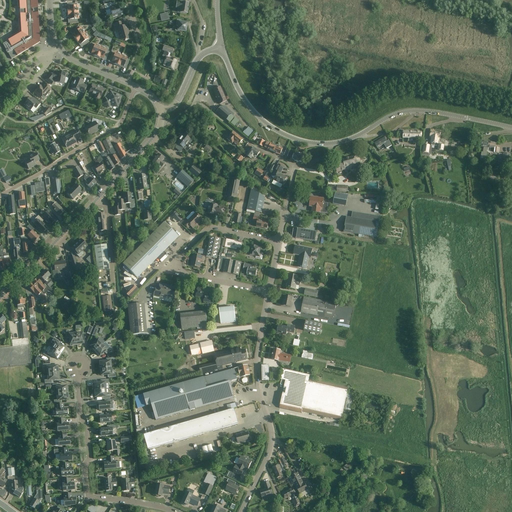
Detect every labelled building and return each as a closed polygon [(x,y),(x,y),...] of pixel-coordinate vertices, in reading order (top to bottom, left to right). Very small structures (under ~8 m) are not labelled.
[(3,44),(2,44),(6,51),(5,51),(7,54),(7,53),(8,53),(9,55),(11,59),(27,50),(28,52),(33,49),(32,47),(37,44),(36,43),(37,40),(39,40),(39,38),(38,24),(41,24),(40,18),(38,18),(37,6),(39,6),(39,0),(16,0),(17,7),(20,7),(20,19),(18,19),(19,27),(19,32),(14,35),(10,37),(11,39),(3,44)] [(189,3),(181,2),(181,3),(176,2),(175,8),(178,8),(177,12),(180,12),(180,13),(187,14),(188,10),(189,7),(188,7),(189,3)] [(76,3),(73,4),(68,4),(68,9),(67,9),(67,14),(78,13),(78,7),(77,7),(76,3)] [(119,12),(117,5),(114,6),(113,3),(104,6),(106,11),(110,10),(112,19),(123,16),(122,11),(119,12)] [(78,13),(67,14),(68,18),(69,18),(69,23),(78,23),(77,19),(79,19),(78,13)] [(181,21),(177,20),(176,27),(175,31),(178,32),(178,31),(186,32),(186,27),(187,27),(187,26),(187,25),(187,23),(180,23),(181,21)] [(123,27),(121,22),(114,24),(116,31),(118,31),(121,39),(124,38),(125,41),(130,39),(128,33),(127,33),(127,31),(128,31),(126,26),(123,27)] [(73,37),(76,40),(84,34),(81,29),(80,29),(78,27),(75,29),(71,32),(74,36),(73,37)] [(84,34),(76,40),(78,43),(79,43),(82,47),(89,42),(87,40),(88,39),(84,34)] [(92,45),(90,48),(88,52),(93,54),(93,55),(97,57),(101,47),(95,45),(95,46),(92,45)] [(172,54),(174,49),(164,46),(162,50),(168,52),(164,62),(167,63),(166,67),(173,69),(176,60),(169,58),(170,53),(172,54)] [(107,50),(101,47),(97,57),(101,59),(101,58),(106,60),(108,55),(109,52),(106,51),(107,50)] [(112,53),(111,56),(109,61),(114,63),(113,64),(117,66),(121,56),(115,53),(115,54),(112,53)] [(121,56),(117,66),(121,67),(121,66),(126,68),(130,60),(127,59),(127,58),(121,56)] [(64,84),(65,79),(66,74),(57,72),(56,75),(54,75),(54,74),(51,74),(46,80),(49,83),(51,85),(54,81),(55,81),(55,82),(64,84)] [(155,75),(154,79),(153,81),(159,83),(160,81),(161,81),(162,78),(155,75)] [(76,78),(74,82),(73,82),(72,82),(71,83),(71,84),(72,85),(72,86),(71,89),(80,92),(84,94),(87,86),(81,84),(83,81),(76,78)] [(45,96),(51,89),(48,87),(45,84),(42,87),(41,88),(39,86),(34,93),(40,98),(43,95),(45,96)] [(92,85),(90,89),(89,93),(95,95),(94,98),(99,100),(100,97),(101,97),(102,96),(103,91),(100,89),(101,88),(92,85)] [(226,101),(220,87),(213,90),(220,104),(226,101)] [(105,98),(103,103),(102,105),(109,107),(110,104),(117,107),(121,97),(111,92),(108,99),(105,98)] [(34,107),(36,108),(40,104),(33,98),(31,100),(29,98),(23,105),(30,110),(34,107)] [(222,108),(220,107),(216,111),(230,123),(234,118),(234,117),(236,114),(225,105),(222,108)] [(42,113),(45,116),(52,112),(47,108),(42,113)] [(235,118),(230,123),(234,127),(239,121),(235,118)] [(98,120),(92,119),(92,122),(92,124),(85,127),(86,130),(89,135),(95,132),(99,130),(96,124),(97,124),(98,120)] [(254,132),(251,130),(248,127),(245,131),(243,133),(249,138),(252,134),(254,132)] [(65,139),(62,141),(66,148),(76,143),(74,140),(80,137),(77,130),(71,134),(71,135),(65,138),(65,139)] [(440,139),(441,131),(431,130),(430,137),(431,138),(431,143),(431,146),(437,146),(437,144),(439,144),(439,139),(440,139)] [(232,144),(235,140),(240,144),(243,140),(234,133),(229,138),(228,140),(232,144)] [(178,145),(175,148),(180,153),(183,149),(187,152),(192,146),(190,144),(192,141),(190,139),(187,137),(184,134),(183,135),(180,139),(176,144),(178,145)] [(387,143),(384,137),(374,143),(377,148),(378,148),(379,151),(386,148),(386,149),(392,146),(389,141),(387,143)] [(102,142),(106,150),(108,154),(107,155),(115,166),(120,162),(112,152),(110,148),(112,147),(108,139),(102,142)] [(488,148),(489,142),(482,140),(481,147),(484,147),(483,153),(487,154),(488,148)] [(97,143),(102,152),(104,151),(105,154),(107,153),(100,141),(97,143)] [(488,148),(494,149),(494,153),(498,154),(499,148),(495,148),(496,143),(489,142),(488,148)] [(55,155),(60,152),(55,143),(50,146),(51,149),(49,150),(52,155),(54,153),(55,155)] [(246,150),(243,153),(245,154),(246,155),(248,152),(249,151),(252,147),(248,143),(245,147),(244,149),(246,150)] [(276,149),(277,146),(271,143),(270,144),(267,143),(265,147),(268,149),(268,150),(274,153),(276,148),(276,149)] [(121,159),(126,156),(119,144),(114,147),(121,159)] [(276,149),(276,148),(274,153),(280,155),(281,152),(284,153),(285,151),(282,150),(283,149),(277,146),(276,149)] [(251,149),(248,154),(246,156),(250,159),(252,157),(253,154),(257,157),(260,152),(253,148),(252,150),(251,149)] [(25,162),(26,165),(28,169),(36,165),(34,163),(39,160),(36,153),(28,157),(29,160),(25,162)] [(152,162),(157,166),(156,168),(159,170),(165,164),(162,161),(163,159),(158,154),(152,162)] [(303,157),(300,156),(300,155),(298,154),(297,155),(294,154),(292,159),(295,160),(295,162),(298,163),(299,161),(301,162),(303,157)] [(335,164),(337,172),(361,166),(358,155),(351,157),(343,159),(343,162),(335,164)] [(104,160),(108,166),(110,171),(115,168),(108,157),(104,160)] [(105,170),(102,166),(101,164),(96,167),(95,166),(91,168),(92,170),(94,173),(96,171),(98,175),(105,170)] [(284,168),(278,165),(273,175),(276,176),(273,180),(283,185),(286,177),(280,174),(284,168)] [(73,170),(78,179),(83,175),(78,167),(73,170)] [(190,171),(197,178),(201,173),(194,167),(190,171)] [(0,179),(3,178),(3,179),(6,183),(9,182),(6,177),(2,169),(0,170),(0,179)] [(188,186),(193,180),(182,170),(177,176),(188,186)] [(86,184),(86,185),(90,189),(96,183),(86,174),(85,175),(84,175),(84,180),(85,180),(88,182),(86,184)] [(138,175),(138,180),(140,190),(147,189),(145,174),(138,175)] [(62,191),(60,176),(52,177),(54,196),(61,195),(62,191)] [(240,180),(231,178),(227,198),(236,200),(240,180)] [(67,194),(73,200),(82,191),(76,185),(67,194)] [(265,197),(261,195),(251,189),(246,210),(255,212),(254,217),(253,217),(253,218),(252,218),(252,219),(252,220),(253,220),(253,221),(258,222),(257,227),(267,229),(269,221),(263,220),(263,219),(258,218),(259,215),(258,214),(258,213),(262,213),(265,197)] [(123,194),(124,200),(124,204),(129,204),(130,208),(135,208),(134,200),(131,200),(130,193),(123,194)] [(347,196),(336,194),(334,204),(345,206),(347,196)] [(311,197),(310,203),(313,203),(313,208),(312,212),(320,213),(320,212),(327,213),(328,204),(323,203),(323,199),(311,197)] [(115,215),(120,215),(120,211),(125,210),(124,200),(117,201),(117,207),(114,208),(115,215)] [(52,208),(56,212),(60,216),(64,211),(56,203),(52,208)] [(210,204),(209,209),(208,213),(216,215),(217,212),(223,214),(223,215),(224,215),(225,208),(218,207),(218,206),(210,204)] [(42,216),(41,217),(48,224),(49,223),(51,225),(56,220),(53,217),(54,216),(49,210),(47,211),(42,216)] [(151,220),(151,212),(143,212),(144,221),(151,220)] [(352,212),(351,218),(346,217),(344,232),(373,237),(376,237),(379,223),(380,223),(381,216),(352,212)] [(183,224),(184,225),(188,228),(190,226),(193,229),(202,220),(196,213),(186,222),(185,221),(183,224)] [(106,230),(104,214),(97,215),(99,231),(106,230)] [(38,216),(32,222),(34,224),(33,225),(34,225),(37,229),(41,232),(43,234),(48,229),(41,223),(43,221),(38,216)] [(178,237),(175,233),(164,222),(122,264),(137,278),(178,237)] [(294,229),(292,238),(316,243),(318,234),(294,229)] [(27,236),(30,239),(34,243),(39,238),(32,231),(27,236)] [(216,259),(220,239),(211,237),(207,256),(216,259)] [(26,238),(25,238),(21,238),(21,240),(21,243),(22,248),(22,253),(28,253),(28,252),(29,252),(34,247),(30,244),(31,243),(26,238)] [(81,239),(72,248),(75,251),(77,254),(76,255),(79,258),(84,254),(82,251),(87,246),(84,243),(81,239)] [(227,239),(225,244),(225,248),(236,250),(237,248),(241,249),(242,244),(235,242),(235,241),(227,239)] [(106,245),(101,246),(94,247),(97,271),(109,269),(106,245)] [(124,245),(119,250),(123,254),(127,249),(124,245)] [(255,258),(257,259),(262,260),(263,253),(261,253),(262,247),(252,245),(250,255),(256,257),(255,258)] [(300,256),(298,267),(303,268),(306,269),(308,258),(310,258),(312,249),(295,245),(293,254),(300,256)] [(199,268),(201,261),(202,261),(203,257),(194,255),(191,266),(199,268)] [(226,260),(224,268),(223,273),(239,276),(241,263),(226,260)] [(66,269),(65,266),(65,261),(54,263),(55,271),(66,269)] [(257,270),(253,269),(254,266),(244,264),(243,270),(247,271),(247,275),(256,277),(257,270)] [(50,275),(48,274),(45,270),(39,276),(46,282),(45,283),(49,288),(53,284),(49,280),(50,279),(48,277),(50,275)] [(298,276),(294,275),(289,274),(286,288),(295,290),(296,285),(299,286),(300,281),(297,280),(298,276)] [(37,279),(33,283),(42,292),(40,294),(42,295),(42,302),(45,301),(45,295),(43,293),(46,290),(45,289),(46,288),(43,285),(37,279)] [(28,287),(32,291),(34,293),(37,291),(40,294),(42,292),(33,283),(28,287)] [(170,297),(171,290),(172,289),(173,288),(172,287),(170,286),(169,287),(164,286),(164,285),(159,284),(159,288),(155,287),(153,296),(160,298),(160,295),(170,297)] [(209,296),(211,290),(204,289),(204,290),(197,288),(196,296),(204,298),(204,302),(213,304),(214,297),(209,296)] [(304,295),(317,298),(322,299),(323,297),(317,296),(318,291),(305,289),(304,295)] [(290,307),(293,295),(290,295),(289,297),(285,296),(283,305),(290,307)] [(26,304),(25,299),(22,299),(22,296),(16,297),(18,309),(24,308),(23,305),(26,304)] [(105,297),(103,297),(105,312),(109,312),(111,311),(110,296),(105,297)] [(336,304),(326,302),(304,297),(301,313),(317,316),(333,319),(336,304)] [(143,304),(132,305),(127,305),(130,335),(146,334),(143,304)] [(234,307),(219,309),(221,324),(236,322),(234,307)] [(180,314),(181,319),(182,330),(207,327),(206,312),(180,314)] [(320,334),(320,333),(322,333),(322,331),(321,330),(322,325),(306,322),(304,331),(320,334)] [(29,326),(26,326),(26,323),(20,324),(22,339),(28,338),(27,331),(29,330),(29,326)] [(277,333),(282,334),(286,335),(287,331),(289,331),(289,332),(293,333),(295,327),(287,325),(287,328),(278,326),(277,333)] [(77,345),(76,334),(69,334),(69,331),(66,331),(66,338),(69,338),(70,345),(72,345),(72,346),(77,345)] [(97,341),(91,346),(92,348),(91,349),(94,352),(103,344),(104,343),(101,340),(98,337),(96,339),(97,341)] [(54,345),(52,348),(61,354),(64,351),(63,350),(64,348),(58,345),(59,342),(54,338),(51,343),(54,345)] [(212,341),(196,345),(198,356),(214,352),(219,350),(217,344),(212,345),(212,341)] [(103,344),(94,352),(97,356),(98,355),(99,356),(105,351),(107,354),(112,349),(110,346),(107,349),(103,344)] [(61,354),(52,348),(48,354),(45,351),(43,354),(49,358),(51,355),(57,359),(58,358),(59,358),(61,354)] [(201,366),(199,366),(201,374),(203,374),(223,369),(222,366),(243,361),(248,360),(246,350),(241,351),(240,348),(235,349),(214,354),(216,362),(201,366)] [(279,361),(279,360),(287,362),(288,356),(280,354),(280,351),(273,349),(271,360),(279,361)] [(113,358),(112,358),(107,359),(107,362),(100,362),(100,364),(99,364),(99,369),(111,368),(110,364),(112,364),(112,363),(112,361),(114,361),(113,358)] [(47,368),(48,374),(59,373),(58,368),(57,368),(57,366),(50,367),(50,364),(43,365),(43,368),(47,368)] [(156,420),(190,410),(234,398),(230,382),(237,380),(236,377),(241,376),(241,377),(242,377),(243,378),(245,377),(245,376),(250,375),(247,365),(243,367),(143,395),(146,406),(151,405),(156,420)] [(111,368),(99,369),(100,374),(101,374),(101,375),(108,375),(108,378),(115,377),(115,374),(111,374),(111,368)] [(282,406),(341,419),(348,388),(314,380),(315,377),(311,376),(309,382),(310,376),(283,370),(280,380),(288,381),(282,406)] [(59,373),(48,374),(48,380),(44,380),(45,384),(51,383),(51,380),(58,379),(58,377),(59,377),(59,373)] [(93,386),(94,391),(105,390),(104,383),(108,383),(108,380),(101,380),(101,383),(94,384),(94,386),(93,386)] [(56,388),(57,394),(68,393),(68,388),(67,388),(66,387),(59,387),(59,384),(54,385),(52,385),(53,388),(56,388)] [(105,390),(94,391),(94,395),(95,395),(95,397),(103,396),(103,399),(110,399),(109,393),(105,393),(105,390)] [(69,398),(68,393),(57,394),(57,400),(54,400),(54,404),(61,403),(61,400),(68,399),(68,398),(69,398)] [(347,398),(344,410),(350,411),(353,400),(347,398)] [(112,399),(110,400),(105,400),(106,403),(98,404),(99,410),(110,409),(110,406),(113,406),(112,399)] [(55,410),(56,416),(67,415),(67,409),(64,409),(63,404),(55,405),(56,410),(55,410)] [(233,409),(210,416),(214,431),(237,424),(236,424),(232,411),(233,410),(233,409)] [(113,412),(111,413),(106,413),(107,416),(99,417),(100,423),(111,422),(111,416),(114,416),(113,412)] [(193,437),(214,431),(210,416),(189,422),(193,437)] [(60,419),(57,420),(57,425),(57,431),(69,430),(68,424),(65,424),(65,419),(60,419)] [(189,422),(167,428),(172,443),(193,437),(189,422)] [(115,425),(113,426),(108,426),(108,429),(101,430),(101,436),(112,435),(112,429),(115,429),(115,425)] [(145,435),(145,436),(146,435),(150,449),(149,449),(149,450),(172,443),(167,428),(145,435)] [(240,435),(240,434),(236,436),(238,443),(250,440),(248,432),(243,433),(243,434),(240,435)] [(66,434),(58,434),(59,440),(58,440),(59,446),(70,445),(69,439),(66,439),(66,434)] [(115,451),(116,456),(119,456),(119,450),(117,450),(116,446),(115,446),(114,441),(107,442),(108,451),(115,451)] [(201,447),(202,454),(212,452),(211,445),(201,447)] [(59,455),(60,455),(60,461),(71,460),(71,454),(68,454),(67,449),(60,449),(60,450),(54,450),(54,455),(59,455)] [(104,470),(109,469),(116,469),(116,468),(120,468),(119,462),(114,462),(114,457),(106,458),(107,463),(104,463),(104,470)] [(236,466),(233,471),(241,476),(244,470),(245,468),(248,469),(252,462),(241,457),(238,464),(240,465),(238,467),(236,466)] [(352,460),(338,471),(342,475),(356,464),(352,460)] [(61,464),(61,469),(61,470),(61,476),(73,475),(73,474),(74,474),(73,469),(72,469),(69,469),(69,464),(61,464)] [(278,465),(273,468),(277,478),(283,475),(278,465)] [(371,465),(369,472),(375,473),(377,466),(372,465),(371,465)] [(291,486),(292,485),(295,484),(301,480),(297,473),(291,476),(290,475),(288,476),(289,477),(288,478),(291,483),(290,483),(291,486)] [(207,484),(203,493),(209,496),(213,487),(215,482),(217,478),(212,475),(210,479),(207,484)] [(62,485),(63,491),(74,490),(73,483),(70,484),(70,479),(62,479),(63,484),(62,485)] [(110,479),(109,480),(104,480),(105,491),(106,491),(106,492),(111,492),(111,491),(111,488),(116,487),(116,479),(110,480),(110,479)] [(234,482),(228,479),(227,482),(229,483),(226,490),(236,494),(237,492),(238,492),(239,490),(238,489),(239,488),(233,485),(234,482)] [(134,487),(134,482),(134,480),(128,480),(122,480),(122,486),(123,491),(129,491),(129,488),(134,487)] [(301,480),(295,484),(300,493),(302,497),(310,493),(308,489),(305,483),(303,484),(301,480)] [(11,482),(12,486),(12,490),(14,491),(13,493),(20,498),(23,492),(22,491),(24,488),(20,486),(18,489),(16,488),(17,486),(17,481),(11,482)] [(260,491),(262,497),(273,494),(271,488),(269,482),(263,484),(265,487),(266,489),(260,491)] [(36,494),(32,502),(29,506),(35,509),(35,508),(37,510),(41,503),(39,502),(42,498),(42,491),(41,491),(40,485),(39,484),(36,484),(36,486),(36,494)] [(158,484),(156,490),(156,495),(156,496),(157,497),(158,497),(159,498),(160,497),(161,497),(161,496),(162,496),(162,493),(169,495),(170,487),(164,486),(164,485),(158,484)] [(292,498),(293,499),(292,501),(295,508),(301,505),(298,499),(297,499),(294,493),(295,493),(293,488),(283,494),(285,498),(291,495),(293,498),(292,498)] [(182,503),(183,503),(182,504),(183,505),(184,505),(185,506),(186,506),(187,506),(187,505),(188,505),(189,503),(197,506),(201,499),(192,496),(193,495),(187,492),(182,503)] [(61,506),(64,505),(64,506),(75,505),(75,498),(72,499),(71,494),(64,494),(64,499),(64,501),(61,501),(61,506)]
